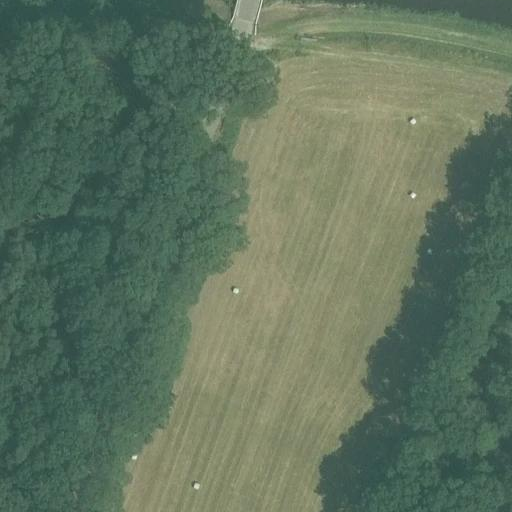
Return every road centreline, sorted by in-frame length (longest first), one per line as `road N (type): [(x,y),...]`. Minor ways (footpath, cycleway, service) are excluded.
road 1 (unclassified): [(69,511),(251,0)]
road 2 (track): [(511,38),(324,14),(244,31)]
road 3 (track): [(244,31),(511,71)]
road 4 (track): [(0,57),(168,40),(238,47)]
